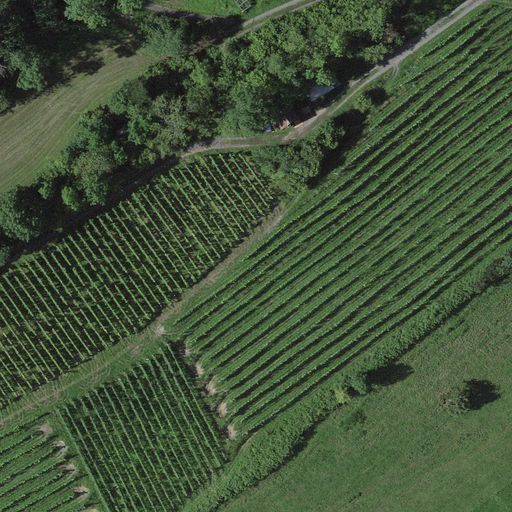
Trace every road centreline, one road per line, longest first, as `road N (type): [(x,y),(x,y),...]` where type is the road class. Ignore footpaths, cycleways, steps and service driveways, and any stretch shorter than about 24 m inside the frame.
road 1 (track): [(395,60),(300,136),(186,149),(0,265)]
road 2 (track): [(179,65),(319,0)]
